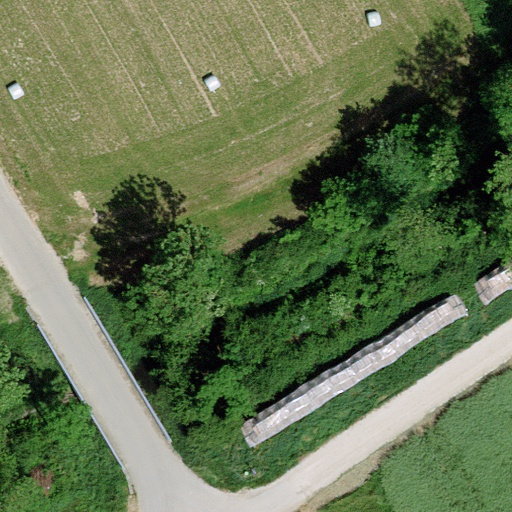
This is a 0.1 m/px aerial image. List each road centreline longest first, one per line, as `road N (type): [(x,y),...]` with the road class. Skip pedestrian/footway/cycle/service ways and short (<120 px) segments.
road 1 (track): [(178,511),(0,207)]
road 2 (track): [(259,511),(511,341)]
